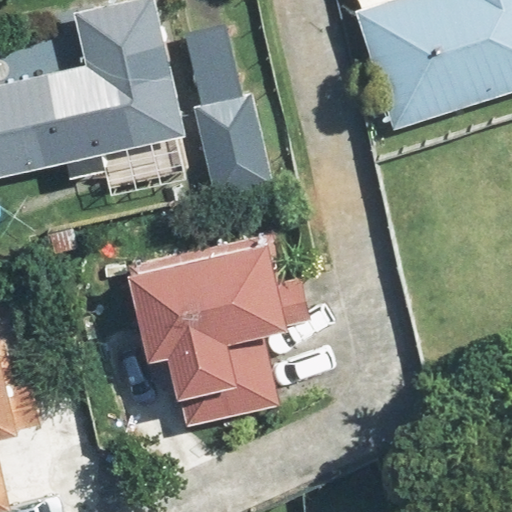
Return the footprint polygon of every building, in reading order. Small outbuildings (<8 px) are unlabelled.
[(0,68),(0,178),(57,164),(61,180),(116,166),(112,150),(183,133),(151,0),(99,0),(69,7),(82,59),(2,78),(0,68)] [(511,0),(350,0),(386,124),(511,87),(511,0)] [(269,181),(228,17),(170,31),(211,195),(269,181)] [(265,333),(287,328),(266,233),(124,264),(144,352),(163,348),(180,425),(280,403),(265,333)] [(0,510),(11,508),(0,457),(0,434),(17,431),(0,352),(0,510)]
